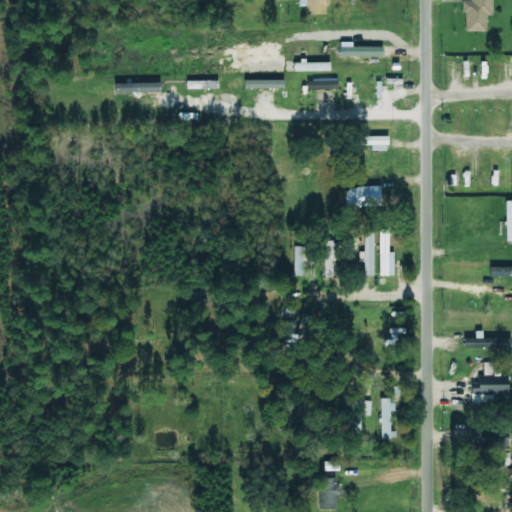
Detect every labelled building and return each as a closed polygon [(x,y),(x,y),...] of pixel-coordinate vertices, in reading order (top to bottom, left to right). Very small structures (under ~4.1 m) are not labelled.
[(325,15),(325,0),(305,0),(305,15),(325,15)] [(491,0),(470,0),(470,1),(462,1),(462,33),(486,33),(486,17),(491,17),(491,0)] [(383,57),(383,47),(340,47),(340,57),(383,57)] [(286,89),(286,79),(241,79),(241,89),(286,89)] [(218,81),(186,81),(186,90),(219,89),(218,81)] [(336,82),(306,82),(306,91),(336,91),(336,82)] [(387,148),(387,137),(355,137),(355,148),(387,148)] [(380,206),(380,188),(346,187),(346,206),(380,206)] [(379,232),(379,276),(394,276),(394,253),(389,252),(389,232),(379,232)] [(374,256),(382,256),(382,236),(365,236),(365,279),(374,279),(374,256)] [(302,247),(293,247),(293,277),(302,277),(302,247)] [(331,279),(339,276),(330,247),(322,249),(331,279)] [(489,277),(511,277),(511,267),(490,267),(489,277)] [(310,318),(302,316),(294,342),(302,344),(310,318)] [(464,339),(464,349),(510,348),(509,338),(483,339),(483,331),(475,331),(475,339),(464,339)] [(453,400),(501,399),(500,372),(452,373),(453,400)] [(390,399),(379,399),(379,439),(390,439),(390,399)] [(457,449),(486,449),(486,435),(457,435),(457,449)] [(318,510),(335,510),(335,479),(318,479),(318,510)]
